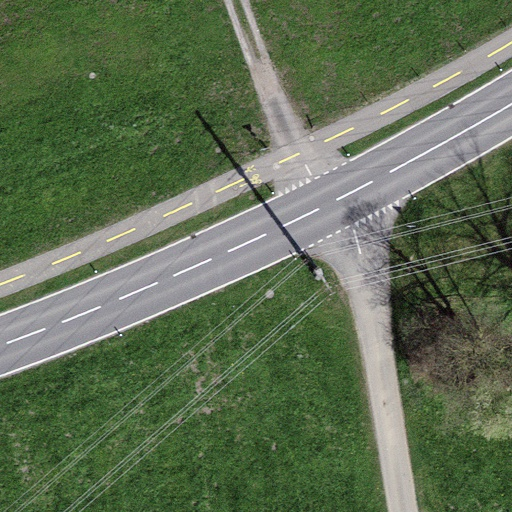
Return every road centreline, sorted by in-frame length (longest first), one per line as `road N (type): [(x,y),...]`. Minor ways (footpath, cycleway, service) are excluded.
road 1 (secondary): [(0,345),(332,203),(511,103)]
road 2 (track): [(405,511),(377,289),(332,203)]
road 3 (track): [(233,0),(296,153),(332,203)]
